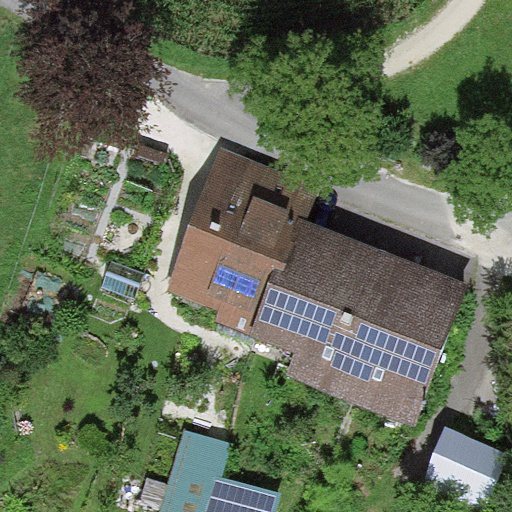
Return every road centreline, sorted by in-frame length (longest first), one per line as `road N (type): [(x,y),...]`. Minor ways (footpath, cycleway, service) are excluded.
road 1 (track): [(204,99),(465,226)]
road 2 (track): [(461,0),(379,59),(204,99)]
road 3 (track): [(11,0),(75,41),(204,99)]
